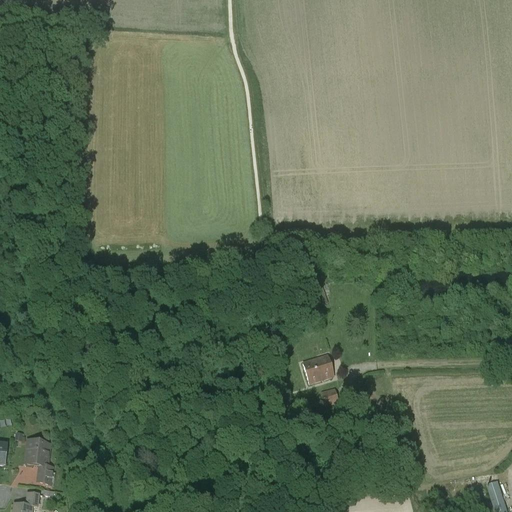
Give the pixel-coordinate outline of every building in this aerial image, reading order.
[(331,357),(302,366),(308,386),(338,377),(331,357)] [(334,393),(322,396),(325,407),(337,404),(334,393)] [(49,447),(28,444),(25,467),(39,469),(46,470),(46,469),(49,447)] [(46,470),(39,469),(36,485),(50,487),(53,470),(46,469),(46,470)] [(504,511),(495,485),(487,487),(494,511),(504,511)] [(492,511),(485,488),(467,494),(472,511),(492,511)] [(470,511),(465,495),(421,509),(421,511),(470,511)] [(26,509),(14,508),(13,511),(31,511),(31,510),(37,511),(38,498),(27,497),(26,509)]
